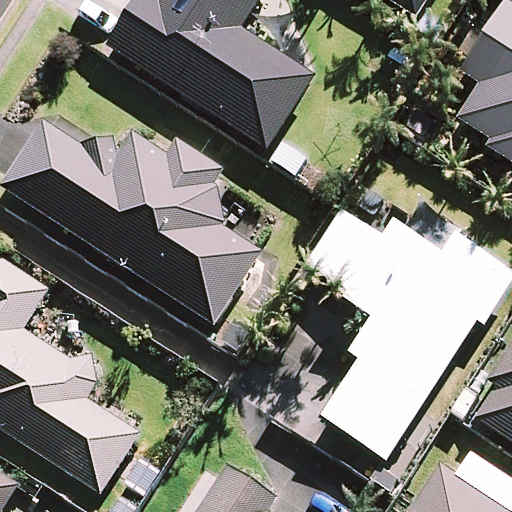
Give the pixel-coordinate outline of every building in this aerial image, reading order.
[(259,0),(133,0),(106,41),(269,151),(315,82),(239,31),(259,0)] [(392,0),(413,14),(422,0),(392,0)] [(511,11),(500,4),(459,67),(483,82),(458,121),(511,156),(511,11)] [(64,120),(13,204),(220,330),(273,243),(214,208),(222,195),(205,185),(211,176),(132,128),(118,152),(64,120)] [(378,236),(341,212),(304,269),(371,313),(345,353),(356,360),(318,418),(387,463),(479,322),(485,326),(511,283),(511,272),(452,234),(440,253),(389,220),(378,236)] [(45,290),(0,260),(0,428),(101,492),(139,434),(83,399),(98,376),(22,327),(45,290)] [(511,346),(468,414),(511,442),(511,346)] [(511,511),(511,476),(466,447),(448,476),(436,469),(408,511),(511,511)] [(275,511),(271,496),(228,468),(199,511),(275,511)] [(0,511),(16,487),(0,477),(0,511)]
